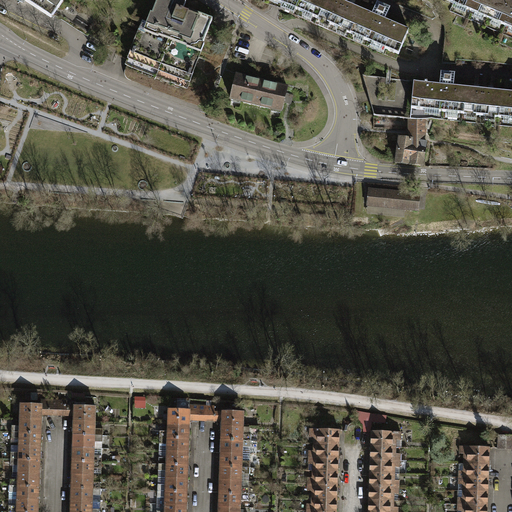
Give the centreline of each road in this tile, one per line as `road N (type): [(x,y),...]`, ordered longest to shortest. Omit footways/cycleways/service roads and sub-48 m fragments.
road 1 (unknown): [(0,376),(282,391),(511,421)]
road 2 (tertiary): [(0,35),(197,123),(334,165)]
road 3 (residential): [(334,165),(343,98),(331,74),(222,0)]
road 4 (tertiary): [(334,165),(511,178)]
